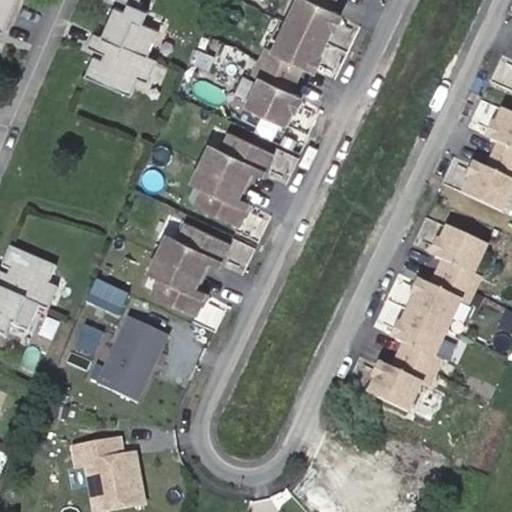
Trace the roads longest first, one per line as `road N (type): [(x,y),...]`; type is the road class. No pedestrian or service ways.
road 1 (residential): [(398,0),(196,428),(223,477),(255,476),(290,450),(501,0)]
road 2 (residential): [(68,0),(11,130)]
